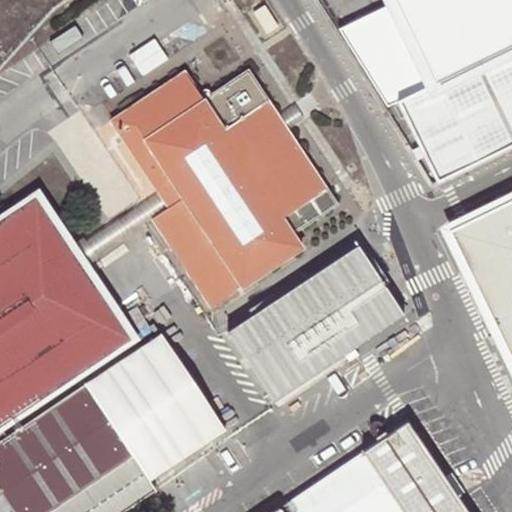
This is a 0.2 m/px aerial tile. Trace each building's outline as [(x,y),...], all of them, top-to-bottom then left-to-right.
[(378,116),(399,106),(395,99),(437,79),(397,0),(377,0),(330,25),(378,116)] [(511,0),(397,0),(437,79),(395,99),(399,106),(437,179),(511,142),(511,0)] [(270,28),(257,7),(245,15),(259,36),(270,28)] [(323,187),(262,97),(249,106),(243,92),(213,110),(205,100),(185,70),(111,120),(160,194),(175,183),(240,283),(297,246),(298,242),(320,228),(312,217),(318,213),(308,196),(323,187)] [(249,106),(262,97),(245,71),(205,100),(213,110),(243,92),(249,106)] [(175,183),(160,194),(168,205),(153,215),(209,304),(240,283),(175,183)] [(334,202),(323,187),(308,196),(318,213),(334,202)] [(0,211),(0,420),(129,337),(81,262),(73,248),(35,189),(0,211)] [(168,205),(160,194),(139,207),(73,248),(81,262),(144,221),(153,215),(168,205)] [(511,201),(448,232),(511,367),(511,201)] [(400,317),(357,250),(224,334),(267,401),(400,317)] [(162,335),(83,385),(146,482),(224,433),(162,335)] [(0,438),(0,511),(115,511),(150,489),(146,482),(83,385),(0,438)] [(467,511),(406,420),(363,448),(404,511),(467,511)] [(404,511),(363,448),(265,511),(404,511)]
